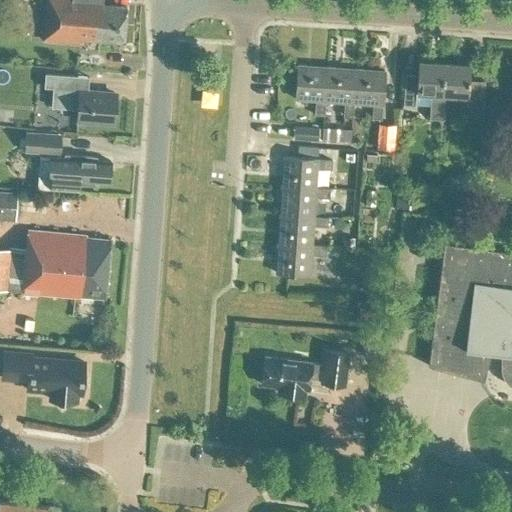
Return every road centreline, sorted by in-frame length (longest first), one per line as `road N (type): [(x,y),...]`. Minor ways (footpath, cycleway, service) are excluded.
road 1 (tertiary): [(129,450),(165,3)]
road 2 (tertiary): [(247,8),(511,26)]
road 3 (unclassified): [(511,509),(289,478)]
road 4 (residential): [(236,151),(247,8)]
road 5 (tertiary): [(0,440),(129,450)]
